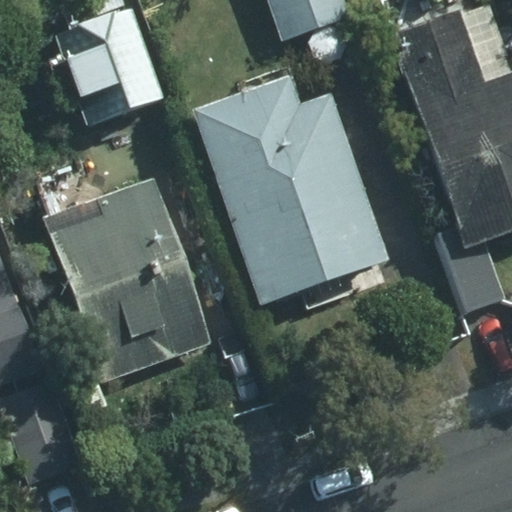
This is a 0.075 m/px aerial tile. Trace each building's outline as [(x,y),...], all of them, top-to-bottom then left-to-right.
[(329,0),(252,0),(270,51),(339,28),(329,0)] [(381,0),(353,9),(456,321),(498,307),(480,251),(511,240),(511,84),(503,88),(474,0),(381,0)] [(116,24),(42,52),(78,145),(151,117),(116,24)] [(273,93),(179,127),(251,322),(382,274),(317,101),(281,114),(273,93)] [(146,186),(31,231),(94,395),(210,350),(146,186)] [(67,473),(11,316),(0,319),(0,450),(14,491),(67,473)]
